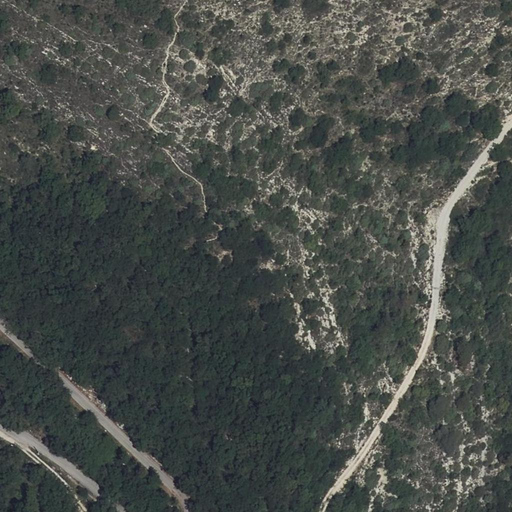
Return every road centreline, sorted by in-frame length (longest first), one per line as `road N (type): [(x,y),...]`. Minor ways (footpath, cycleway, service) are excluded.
road 1 (track): [(511,128),(451,201),(426,346),(324,511)]
road 2 (unclassified): [(186,511),(0,323)]
road 3 (unclassified): [(0,423),(121,511)]
